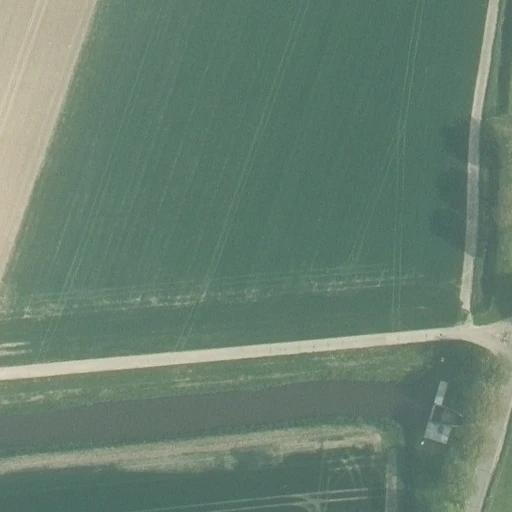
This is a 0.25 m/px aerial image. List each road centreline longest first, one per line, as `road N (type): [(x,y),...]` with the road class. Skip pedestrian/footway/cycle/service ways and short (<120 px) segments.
road 1 (unknown): [(511,328),(0,374)]
road 2 (unclassified): [(470,511),(511,376)]
